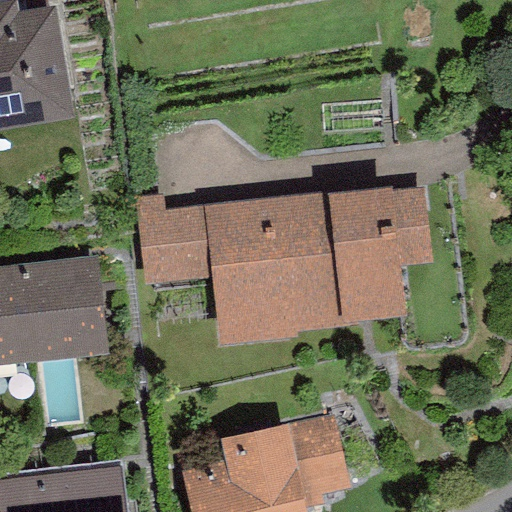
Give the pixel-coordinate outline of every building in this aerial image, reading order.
[(0,143),(78,130),(57,12),(0,22),(0,143)] [(161,199),(134,202),(144,290),(210,283),(218,350),(406,329),(399,270),(434,266),(425,186),(162,216),(161,199)] [(0,372),(106,363),(97,263),(0,271),(0,372)] [(224,466),(180,476),(187,511),(303,511),(320,508),(319,500),(349,493),(334,422),(220,446),(224,466)] [(0,511),(123,511),(120,473),(0,484),(0,511)]
